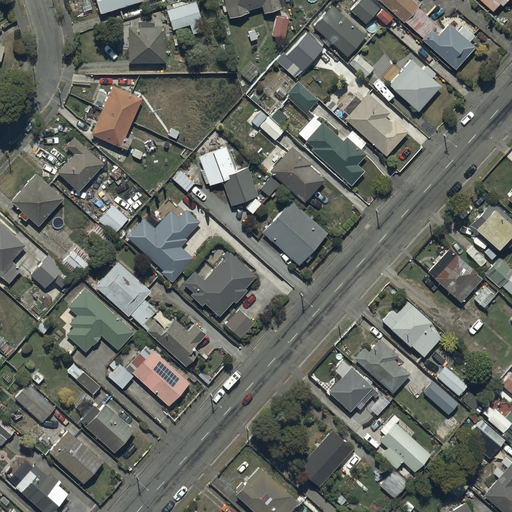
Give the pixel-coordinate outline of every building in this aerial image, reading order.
[(97,0),(100,10),(132,0),(97,0)] [(224,0),(229,15),(248,9),(247,7),(261,3),(263,9),(280,4),(278,0),(224,0)] [(378,7),(371,0),(356,0),(349,7),(364,21),(378,7)] [(381,0),(403,19),(404,18),(422,34),(421,36),(454,65),(474,43),(468,38),(473,32),(462,23),(457,29),(448,20),(442,27),(417,4),(420,0),(419,0),(381,0)] [(197,2),(168,11),(173,29),(202,21),(197,2)] [(364,32),(331,2),(313,24),(325,34),(321,39),(327,44),(331,40),(346,53),(364,32)] [(287,15),(275,14),(272,34),(285,35),(287,15)] [(164,23),(128,24),(128,59),(164,59),(164,23)] [(364,75),(372,65),(356,51),(348,61),(364,75)] [(420,67),(409,57),(395,73),(394,72),(386,80),(417,108),(440,82),(431,74),(435,71),(425,62),(420,67)] [(259,68),(250,60),(239,73),(249,81),(259,68)] [(361,77),(342,60),(333,70),(352,87),(361,77)] [(317,97),(297,79),(287,90),(306,109),(317,97)] [(144,98),(113,85),(102,109),(92,133),(128,149),(131,141),(126,139),(133,122),(144,98)] [(389,109),(367,90),(361,96),(356,91),(342,107),(347,112),(343,116),(385,153),(406,128),(393,116),(390,120),(384,114),(389,109)] [(266,114),(260,108),(251,119),(257,125),(266,114)] [(283,127),(268,114),(259,124),(274,137),(283,127)] [(320,121),(313,114),(298,131),(312,144),(311,146),(350,182),(363,167),(356,160),(365,150),(360,145),(365,140),(351,128),(342,138),(322,119),(320,121)] [(75,154),(58,172),(80,192),(105,165),(75,137),(66,146),(75,154)] [(224,143),(198,154),(203,167),(200,168),(205,180),(208,179),(209,182),(221,177),(230,202),(257,191),(246,163),(234,168),(224,143)] [(291,143),(269,167),(303,199),(323,177),(308,163),(310,160),(291,143)] [(193,180),(179,168),(172,176),(186,189),(193,180)] [(64,194),(36,170),(11,197),(22,208),(19,211),(25,217),(28,213),(38,222),(64,194)] [(278,181),(270,174),(259,186),(268,193),(278,181)] [(326,229),(289,197),(261,229),(298,261),(326,229)] [(489,198),(466,223),(491,246),(501,236),(508,243),(511,238),(511,216),(497,202),(495,204),(489,198)] [(128,220),(112,205),(99,220),(115,235),(128,220)] [(144,215),(127,233),(163,267),(161,269),(172,279),(193,256),(180,244),(186,237),(184,235),(199,220),(186,207),(179,215),(171,207),(155,225),(144,215)] [(25,245),(0,222),(0,276),(8,284),(21,269),(11,261),(25,245)] [(112,239),(97,225),(88,235),(103,249),(112,239)] [(76,243),(68,252),(69,253),(62,261),(76,275),(92,258),(76,243)] [(482,274),(448,244),(444,249),(440,247),(436,252),(439,255),(427,268),(460,298),(482,274)] [(204,276),(194,267),(183,280),(193,288),(190,291),(202,302),(204,299),(219,312),(232,297),(234,299),(246,286),(244,284),(255,272),(226,247),(221,253),(223,254),(204,276)] [(75,280),(46,254),(28,275),(42,287),(49,280),(58,288),(64,281),(69,286),(75,280)] [(102,275),(95,283),(104,291),(102,294),(107,299),(110,296),(128,313),(130,311),(143,323),(157,308),(144,295),(150,288),(118,258),(116,260),(110,254),(96,270),(102,275)] [(511,266),(498,254),(483,271),(500,285),(501,284),(511,293),(511,266)] [(486,283),(474,297),(483,305),(497,289),(494,287),(493,289),(486,283)] [(134,329),(85,286),(68,304),(77,312),(69,320),(73,324),(66,332),(85,350),(92,342),(93,343),(102,333),(117,347),(134,329)] [(430,318),(407,297),(395,310),(391,306),(381,318),(410,343),(411,342),(422,353),(440,333),(427,322),(430,318)] [(252,320),(237,306),(223,321),(239,335),(252,320)] [(156,317),(147,327),(185,363),(198,349),(192,343),(205,330),(194,320),(187,327),(173,314),(163,324),(156,317)] [(497,358),(468,331),(460,339),(490,366),(497,358)] [(506,346),(492,333),(486,341),(498,352),(499,350),(501,352),(506,346)] [(368,348),(363,344),(353,355),(368,368),(366,371),(371,376),(374,373),(392,390),(409,370),(394,356),(397,353),(379,336),(368,348)] [(151,348),(146,342),(128,361),(134,366),(132,369),(168,402),(189,379),(153,346),(151,348)] [(109,363),(113,367),(108,373),(122,385),(133,373),(119,361),(118,362),(114,358),(109,363)] [(74,362),(67,369),(76,376),(75,377),(92,392),(100,383),(84,368),(83,370),(74,362)] [(365,377),(350,363),(327,388),(349,408),(359,397),(363,401),(375,388),(371,384),(372,383),(369,381),(371,380),(366,375),(365,377)] [(511,363),(498,380),(511,392),(511,363)] [(468,410),(446,390),(448,388),(456,395),(467,383),(445,364),(422,390),(432,399),(447,412),(448,411),(459,421),(468,410)] [(54,406),(27,380),(14,394),(41,420),(54,406)] [(392,396),(385,390),(369,406),(375,412),(392,396)] [(93,402),(84,394),(76,405),(81,409),(79,411),(83,414),(79,418),(84,422),(114,448),(134,426),(105,400),(99,407),(94,402),(93,402)] [(511,418),(510,420),(491,401),(483,410),(503,430),(501,432),(511,442),(511,418)] [(414,432),(393,415),(381,429),(383,431),(378,437),(387,445),(380,453),(394,464),(379,482),(394,495),(408,479),(410,481),(413,477),(409,474),(429,451),(411,435),(414,432)] [(15,428),(2,416),(0,418),(0,430),(7,437),(15,428)] [(477,438),(473,442),(489,455),(504,437),(480,416),(467,430),(477,438)] [(353,445),(332,426),(298,464),(318,483),(353,445)] [(101,459),(68,428),(49,449),(82,480),(101,459)] [(32,464),(25,458),(14,471),(20,477),(15,483),(47,511),(51,511),(61,500),(60,499),(68,490),(58,481),(61,478),(52,471),(49,474),(35,461),(32,464)] [(511,511),(511,458),(483,492),(507,511),(511,511)] [(297,500),(258,464),(243,480),(241,478),(234,485),(236,487),(234,490),(257,511),(293,511),(289,508),(297,500)] [(445,468),(437,478),(457,494),(465,484),(445,468)] [(472,511),(464,499),(442,511),(472,511)]
